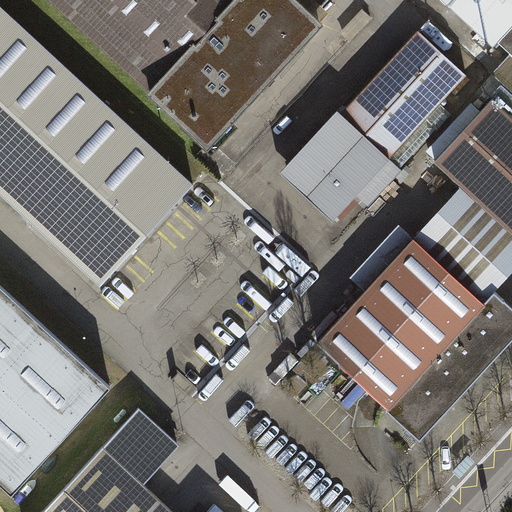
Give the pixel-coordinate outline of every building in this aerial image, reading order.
[(39,0),(208,148),(330,12),(316,0),(39,0)] [(511,0),(451,0),(496,42),(502,36),(511,25),(511,0)] [(0,186),(99,282),(192,185),(0,1),(0,186)] [(511,25),(502,36),(511,45),(511,25)] [(467,80),(416,32),(343,109),(393,157),(467,80)] [(511,228),(511,104),(495,89),(433,157),(457,180),(511,228)] [(343,109),(286,169),(336,216),(393,157),(343,109)] [(434,207),(413,230),(486,295),(506,274),(511,266),(511,228),(457,180),(434,207)] [(511,318),(486,295),(413,230),(313,341),(416,433),(511,326),(511,318)] [(0,484),(11,494),(110,387),(0,286),(0,484)] [(137,403),(117,425),(136,442),(156,420),(137,403)] [(193,511),(111,436),(40,511),(193,511)]
